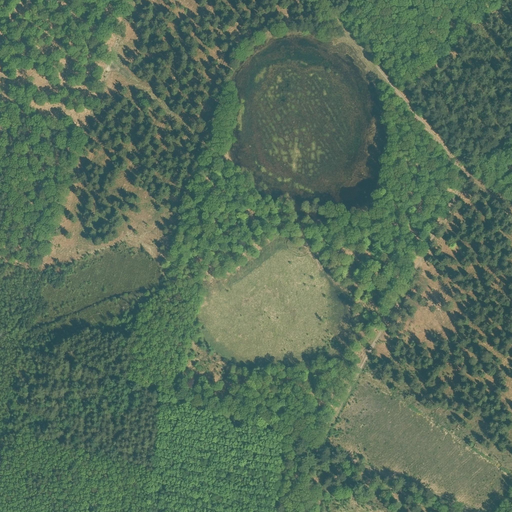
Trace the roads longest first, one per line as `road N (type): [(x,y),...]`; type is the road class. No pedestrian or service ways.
road 1 (track): [(285,511),(467,178),(320,0)]
road 2 (track): [(10,343),(316,445),(476,511)]
road 3 (track): [(66,177),(129,0)]
